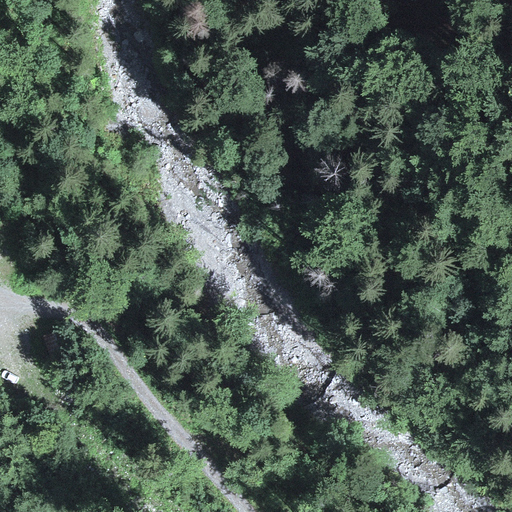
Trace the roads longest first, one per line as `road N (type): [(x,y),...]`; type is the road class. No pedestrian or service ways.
road 1 (track): [(36,300),(81,318),(110,343),(153,407),(250,511)]
road 2 (track): [(177,433),(419,511)]
